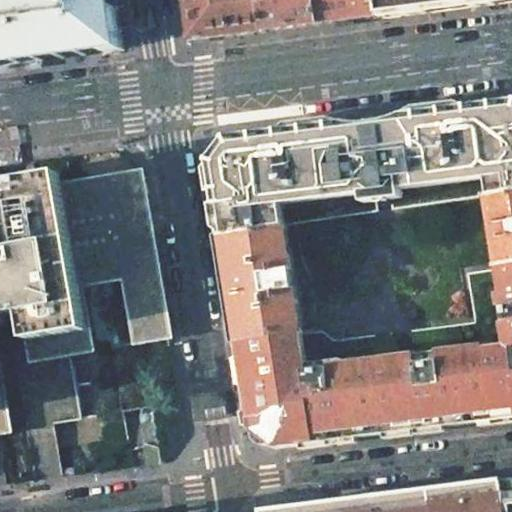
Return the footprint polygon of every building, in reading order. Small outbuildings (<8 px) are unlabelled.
[(0,0),(0,66),(124,50),(122,38),(116,0),(0,0)] [(183,0),(190,41),(264,31),(260,0),(183,0)] [(319,24),(315,0),(260,0),(264,31),(319,24)] [(381,0),(315,0),(319,24),(384,16),(381,0)] [(381,0),(384,16),(506,0),(381,0)] [(285,224),(491,194),(491,196),(511,193),(511,100),(406,114),(398,118),(390,120),(374,124),(361,124),(353,124),(343,122),(331,124),(330,123),(263,132),(228,137),(210,161),(223,237),(286,226),(285,224)] [(0,435),(15,433),(0,349),(0,324),(0,325),(2,325),(5,323),(8,317),(22,314),(31,364),(97,353),(85,288),(123,280),(135,346),(175,338),(145,169),(64,183),(62,173),(3,183),(5,193),(0,193),(0,435)] [(511,265),(511,193),(491,196),(503,267),(511,265)] [(286,226),(223,237),(240,343),(304,334),(286,226)] [(477,321),(335,340),(323,331),(304,334),(240,343),(253,431),(277,449),(511,418),(511,265),(503,267),(469,272),(477,321)] [(228,342),(236,341),(233,323),(225,325),(228,342)] [(63,477),(76,475),(75,467),(61,469),(63,477)] [(510,511),(506,481),(278,511),(277,511),(510,511)]
